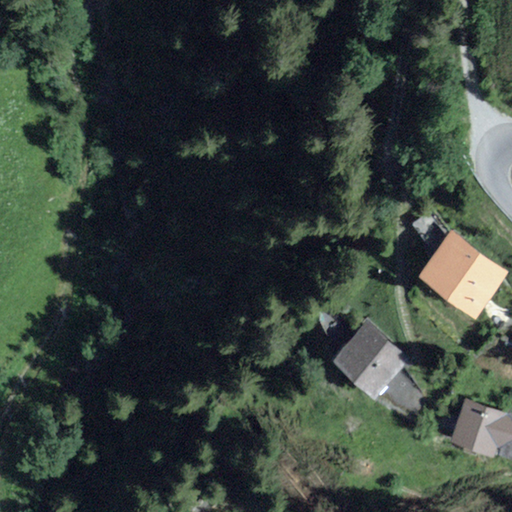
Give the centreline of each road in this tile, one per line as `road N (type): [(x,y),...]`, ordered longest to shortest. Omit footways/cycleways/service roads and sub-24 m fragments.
road 1 (track): [(403,352),(392,285),(396,209),(380,152),(405,0)]
road 2 (residential): [(502,144),(475,93),(463,0)]
